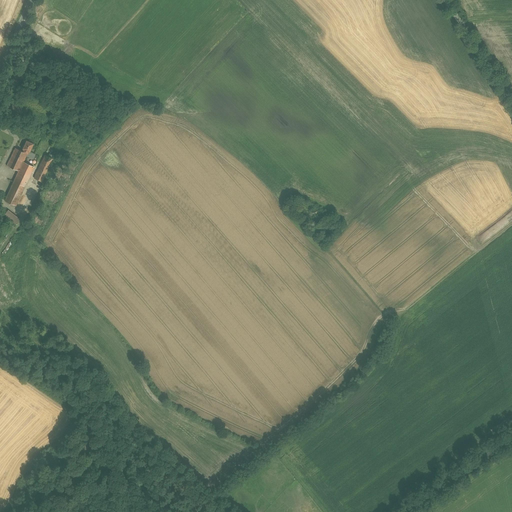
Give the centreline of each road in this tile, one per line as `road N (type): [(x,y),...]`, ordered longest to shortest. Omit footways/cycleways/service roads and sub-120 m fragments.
road 1 (track): [(393,315),(511,222)]
road 2 (unclassified): [(397,511),(511,435)]
road 3 (unclassified): [(511,107),(445,0)]
